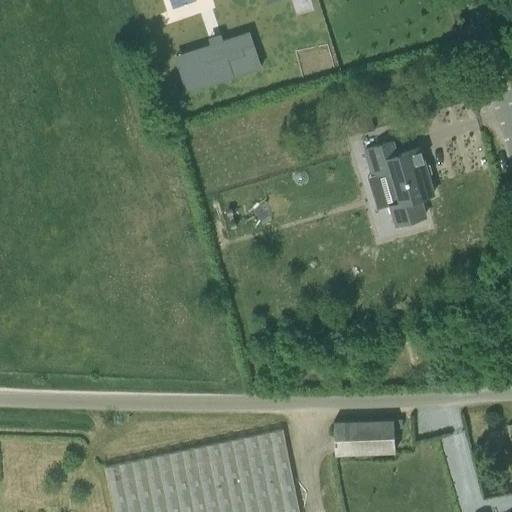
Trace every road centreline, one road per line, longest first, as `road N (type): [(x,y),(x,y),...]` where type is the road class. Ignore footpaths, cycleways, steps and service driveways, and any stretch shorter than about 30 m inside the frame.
road 1 (unclassified): [(511,393),(370,403),(0,397)]
road 2 (unclassified): [(511,132),(475,0)]
